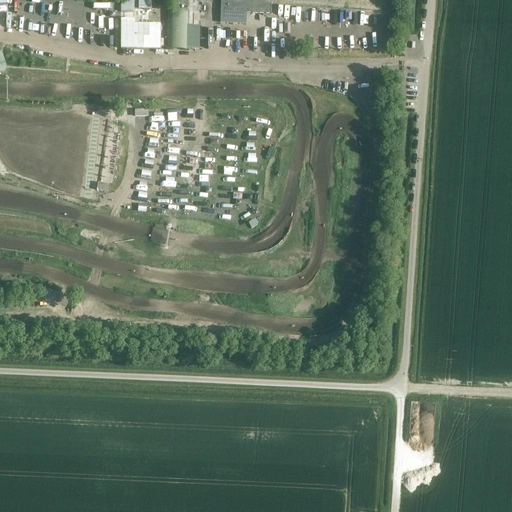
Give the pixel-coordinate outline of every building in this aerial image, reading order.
[(134,0),(121,0),(121,12),(134,12),(134,0)] [(152,8),(151,0),(138,0),(139,9),(152,8)] [(220,0),(220,12),(270,14),(270,0),(220,0)] [(188,10),(167,10),(166,49),(196,50),(196,26),(188,26),(188,10)] [(134,19),(121,19),(121,49),(160,49),(160,24),(134,24),(134,19)]
